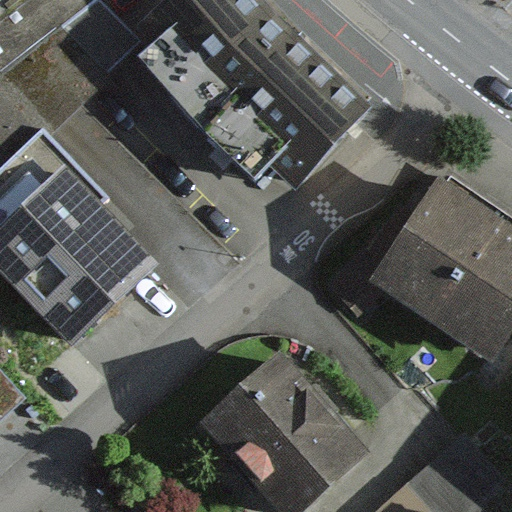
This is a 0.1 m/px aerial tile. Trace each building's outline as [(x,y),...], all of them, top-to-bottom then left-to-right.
[(0,79),(96,0),(0,0),(0,280),(61,355),(158,275),(0,83),(0,79)] [(374,113),(261,0),(182,0),(144,37),(296,190),(374,113)] [(511,321),(511,228),(443,183),(376,285),(488,358),(511,321)] [(282,357),(207,423),(286,511),(298,511),(366,452),(282,357)] [(0,423),(24,402),(0,375),(0,423)] [(461,440),(384,511),(478,511),(505,486),(461,440)]
